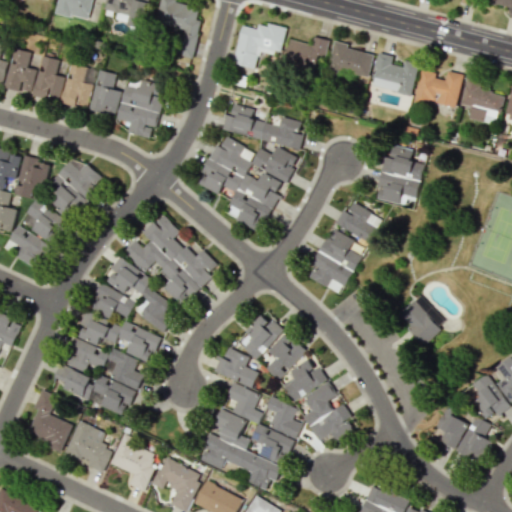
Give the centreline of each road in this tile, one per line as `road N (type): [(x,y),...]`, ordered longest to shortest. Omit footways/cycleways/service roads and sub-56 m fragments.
road 1 (residential): [(229,0),(190,131),(87,257),(0,428)]
road 2 (residential): [(158,178),(340,334),(423,467),(497,511)]
road 3 (residential): [(158,178),(108,145),(0,115),(57,305)]
road 4 (residential): [(345,163),(285,254),(198,344),(190,387)]
road 5 (tertiary): [(315,0),(511,52)]
road 6 (residential): [(0,456),(118,511)]
